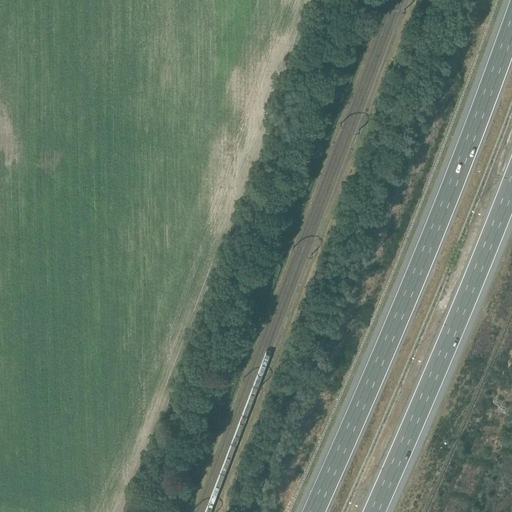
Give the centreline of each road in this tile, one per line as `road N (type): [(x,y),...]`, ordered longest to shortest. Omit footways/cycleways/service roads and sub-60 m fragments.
road 1 (motorway): [(511,27),(415,278),(312,511)]
road 2 (motorway): [(372,511),(511,185)]
